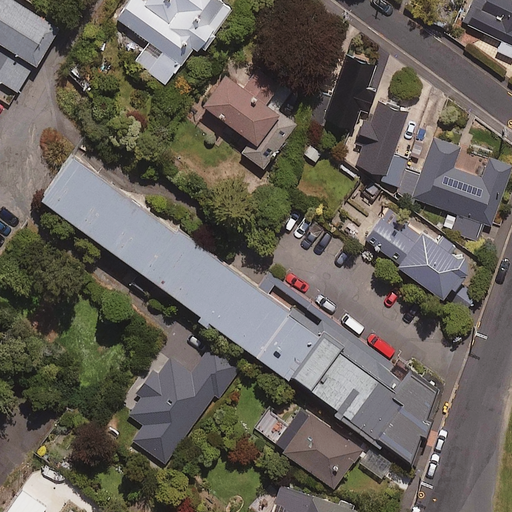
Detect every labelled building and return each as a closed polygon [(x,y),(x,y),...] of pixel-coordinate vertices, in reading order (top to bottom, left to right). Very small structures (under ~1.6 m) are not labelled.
[(28,80),(32,82),(64,30),(13,0),(0,0),(0,84),(19,95),(28,80)] [(223,2),(225,0),(147,0),(146,1),(144,0),(131,0),(118,17),(152,44),(138,62),(168,85),(196,49),(202,54),(235,11),(223,2)] [(511,0),(475,0),(464,25),(502,42),(498,51),(511,57),(511,0)] [(377,68),(349,59),(328,121),(354,130),(361,109),(371,112),(379,91),(370,88),(377,68)] [(292,95),(260,71),(246,89),(230,77),(207,107),(254,142),(245,154),(267,171),(299,128),(278,112),(292,95)] [(400,188),(406,171),(410,159),(395,154),(410,114),(381,104),(374,124),(368,122),(360,144),(365,145),(357,166),(380,175),(378,181),(400,188)] [(406,171),(400,188),(398,193),(459,215),(453,232),(479,241),(485,225),(493,228),(511,173),(511,166),(491,159),(484,180),(456,170),(463,148),(437,139),(423,177),(406,171)] [(435,403),(81,148),(48,194),(418,462),(435,403)] [(458,249),(429,227),(418,242),(386,219),(368,243),(449,303),(457,292),(462,295),(480,272),(454,253),(458,249)] [(360,442),(298,398),(284,417),(269,407),(256,427),(333,480),(360,442)] [(392,457),(369,442),(358,458),(381,473),(392,457)] [(350,511),(353,502),(283,481),(278,496),(270,493),(264,511),(350,511)]
